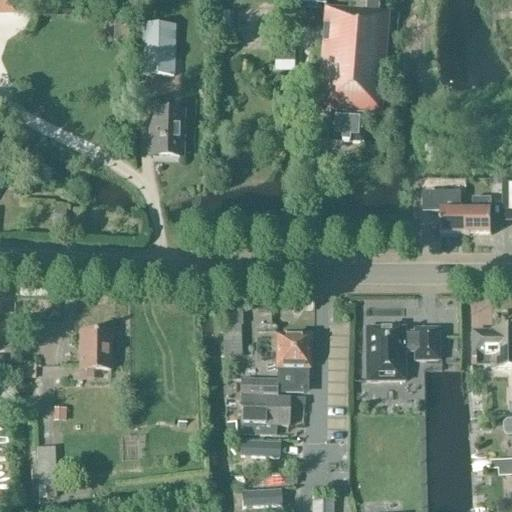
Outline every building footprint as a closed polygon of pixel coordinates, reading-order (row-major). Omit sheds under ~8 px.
[(350,0),(349,11),(323,9),(315,111),(329,112),(327,143),(361,146),(364,115),(381,116),(389,14),(374,13),(375,0),(350,0)] [(174,29),(140,28),(139,78),(173,79),(174,29)] [(293,45),(275,45),(275,72),(293,72),(293,45)] [(155,158),(179,159),(180,116),(150,115),(150,133),(156,133),(155,158)] [(466,237),(466,213),(461,213),(461,195),(423,195),(423,215),(441,215),(441,237),(466,237)] [(466,213),(466,237),(491,238),(491,200),(473,200),(473,213),(466,213)] [(438,332),(414,332),(414,338),(404,338),(404,330),(365,331),(366,385),(404,384),(404,354),(414,354),(414,364),(438,364),(438,332)] [(511,332),(492,333),(492,334),(473,334),(473,359),(492,359),(492,372),(511,371),(511,332)] [(80,372),(110,373),(110,335),(80,335),(80,372)] [(308,371),(308,339),(276,339),(276,371),(278,371),(278,395),(303,395),(306,384),(306,371),(308,371)] [(288,429),(288,401),(276,401),(276,384),(241,383),(240,428),(241,428),(241,438),(275,439),(275,429),(288,429)] [(56,501),(54,450),(36,451),(38,502),(56,501)] [(283,506),(283,491),(244,491),(245,506),(283,506)] [(311,503),(311,511),(333,511),(333,504),(311,503)]
